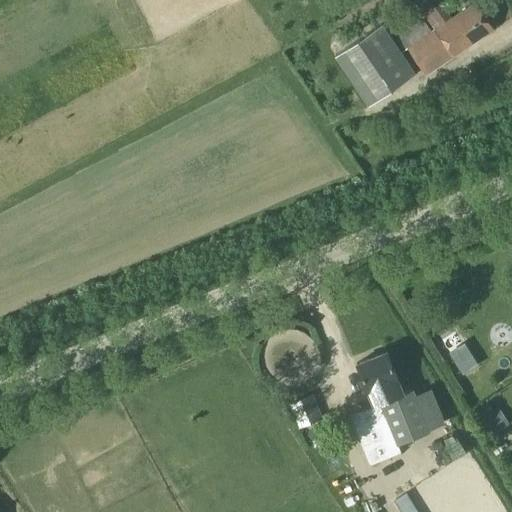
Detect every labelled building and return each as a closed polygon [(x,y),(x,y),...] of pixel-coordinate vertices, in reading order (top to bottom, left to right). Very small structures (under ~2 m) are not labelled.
[(452,17),(439,0),(414,0),(434,29),(431,31),(423,19),(399,35),(425,74),(493,27),(476,1),(452,17)] [(416,73),(382,23),(334,55),(368,106),(416,73)] [(450,355),(462,374),(475,365),(463,347),(450,355)] [(430,429),(413,388),(401,393),(385,352),(355,363),(372,406),(348,416),(369,465),(401,452),(397,443),(430,429)] [(291,405),(300,429),(320,421),(311,397),(291,405)] [(480,408),(485,414),(491,409),(486,403),(480,408)] [(483,419),(493,434),(509,424),(499,408),(483,419)]
